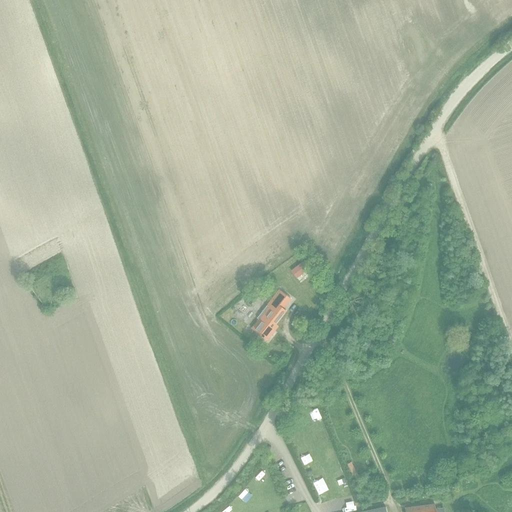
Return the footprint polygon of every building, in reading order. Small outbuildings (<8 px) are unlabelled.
[(251,329),(266,340),(273,330),(271,328),(283,310),(281,308),(287,299),(276,290),(256,317),(258,318),(251,329)] [(241,303),(249,309),(256,300),(248,294),(241,303)] [(355,365),(380,350),(364,325),(358,325),(357,332),(359,336),(351,341),(350,342),(349,343),(349,344),(351,347),(352,350),(353,354),(351,358),(355,365)] [(507,435),(511,432),(498,402),(485,408),(485,410),(481,414),(467,419),(475,437),(482,433),(486,444),(490,443),(490,430),(492,429),(501,429),(507,435)] [(404,507),(404,511),(434,511),(434,503),(404,507)]
